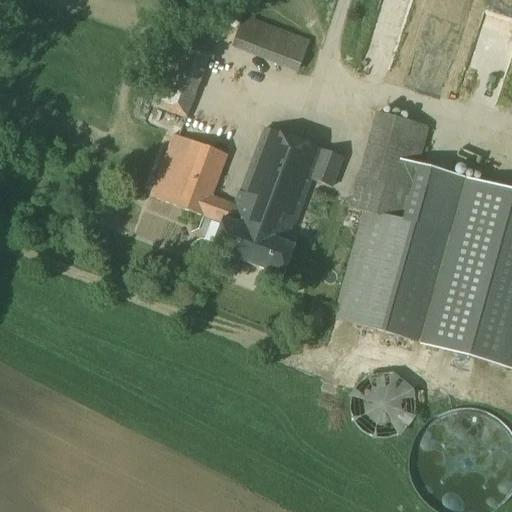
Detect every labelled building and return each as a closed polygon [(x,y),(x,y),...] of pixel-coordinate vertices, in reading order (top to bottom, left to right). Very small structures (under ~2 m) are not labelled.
[(240,25),(230,49),(297,75),(310,42),(238,15),(235,23),(240,25)] [(213,52),(174,37),(150,107),(187,120),(213,52)] [(511,192),(418,167),(429,129),(375,113),(357,179),(355,178),(345,210),(361,214),(331,321),(434,349),(511,372),(511,192)] [(264,129),(236,205),(213,198),(228,157),(172,136),(149,199),(221,225),(210,252),(231,260),(227,269),(241,274),(245,265),(283,279),(294,247),(286,244),(293,226),(310,181),(333,190),(345,159),(264,129)] [(416,418),(413,391),(392,374),(365,376),(348,397),(351,425),(372,442),(398,439),(416,418)] [(441,480),(441,468),(420,469),(420,480),(441,480)]
